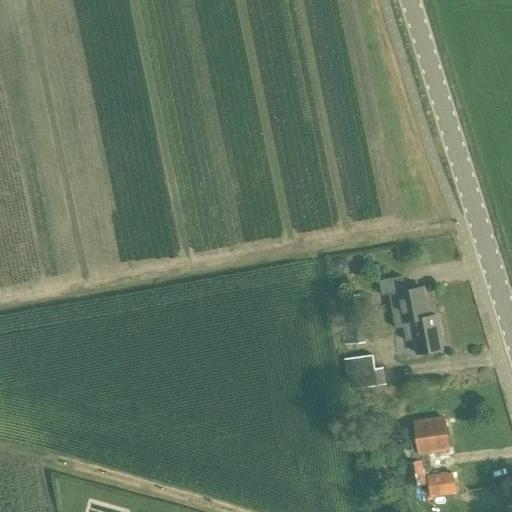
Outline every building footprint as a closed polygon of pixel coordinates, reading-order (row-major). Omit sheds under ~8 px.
[(423,287),(397,292),(399,300),(391,302),(395,328),(397,327),(397,328),(411,325),(416,353),(442,349),(436,316),(428,317),(423,287)] [(345,344),(365,342),(360,295),(340,298),(345,344)] [(375,369),(373,355),(345,360),(349,390),(386,384),(383,368),(375,369)] [(408,487),(426,484),(424,472),(432,471),(429,451),(449,448),(445,419),(416,424),(420,448),(403,451),(408,487)] [(430,498),(455,494),(452,472),(427,476),(430,498)] [(389,488),(388,474),(370,476),(371,483),(374,483),(375,489),(389,488)]
